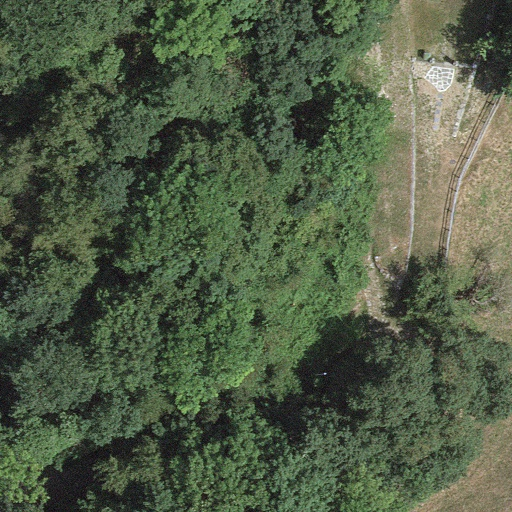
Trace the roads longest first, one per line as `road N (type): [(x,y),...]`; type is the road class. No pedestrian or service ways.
road 1 (track): [(0,473),(76,475),(234,458),(359,400),(411,316),(417,238),(511,1)]
road 2 (track): [(381,364),(358,0)]
